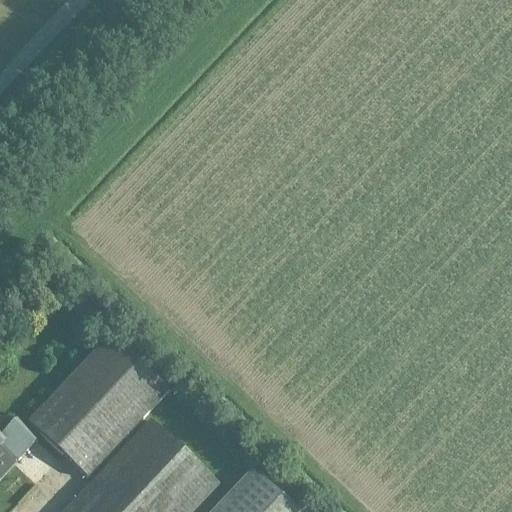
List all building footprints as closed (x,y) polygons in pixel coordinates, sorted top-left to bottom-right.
[(27,425),(85,480),(168,393),(110,337),(27,425)] [(0,437),(0,479),(36,441),(15,422),(0,437)] [(150,423),(66,511),(192,511),(217,486),(150,423)] [(39,488),(54,473),(46,465),(31,481),(39,488)] [(214,511),(294,511),(252,472),(214,511)]
